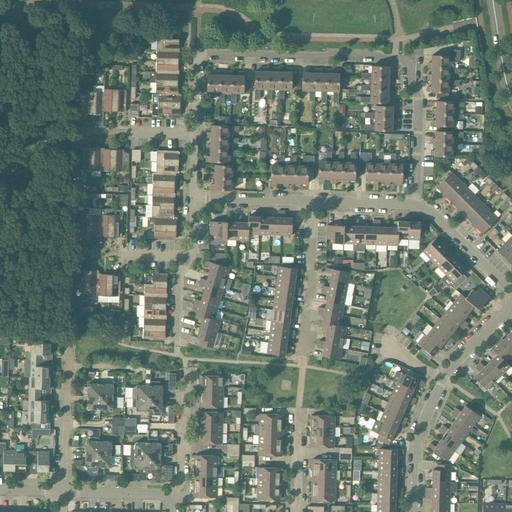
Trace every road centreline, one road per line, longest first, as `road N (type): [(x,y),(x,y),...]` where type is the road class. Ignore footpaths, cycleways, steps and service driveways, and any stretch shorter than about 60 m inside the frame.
road 1 (residential): [(414,204),(417,104),(408,89),(409,59),(194,55),(193,134)]
road 2 (residential): [(61,492),(68,335)]
road 3 (residential): [(302,356),(314,285),(313,203)]
road 4 (residential): [(412,511),(414,441),(441,381)]
road 5 (residential): [(185,369),(179,486),(170,501)]
road 6 (residential): [(511,294),(414,204)]
road 7 (residential): [(313,203),(193,198)]
